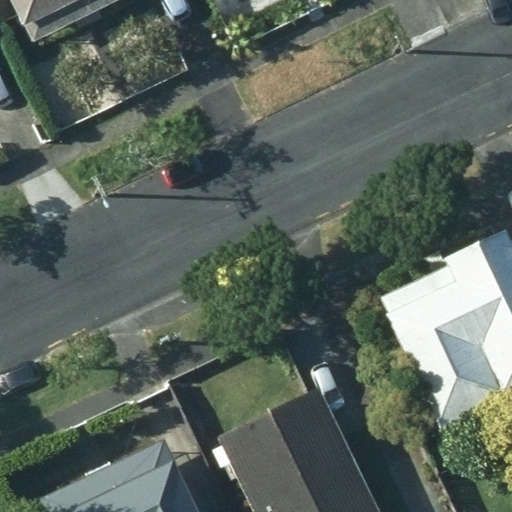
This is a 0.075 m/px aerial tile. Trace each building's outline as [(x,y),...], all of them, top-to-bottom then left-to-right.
[(0,0),(0,5),(23,53),(129,0),(0,0)] [(214,0),(220,14),(249,0),(214,0)] [(431,439),(511,400),(511,268),(494,231),(435,259),(438,267),(371,299),(376,309),(370,312),(431,439)] [(311,387),(209,437),(246,511),(342,511),(367,500),(311,387)] [(187,511),(153,440),(29,500),(35,511),(187,511)] [(372,511),(367,500),(342,511),(372,511)]
